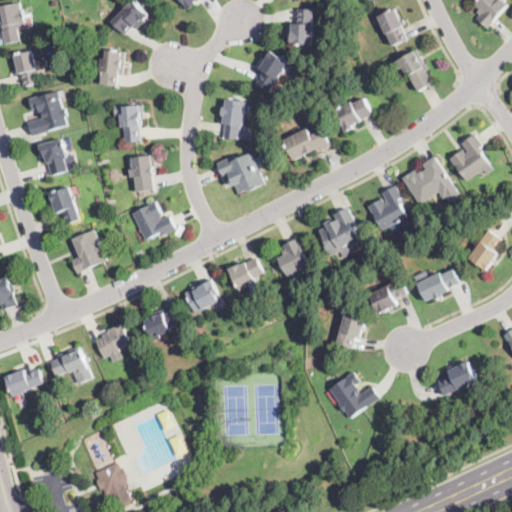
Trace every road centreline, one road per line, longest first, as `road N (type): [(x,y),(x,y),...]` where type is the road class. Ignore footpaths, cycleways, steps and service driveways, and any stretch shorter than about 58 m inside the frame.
road 1 (residential): [(511,45),(461,97),(383,155),(66,316),(0,341)]
road 2 (residential): [(433,0),(511,126),(511,295),(407,348)]
road 3 (residential): [(217,239),(192,182),(189,138),(200,73),(242,21)]
road 4 (residential): [(66,316),(0,136)]
